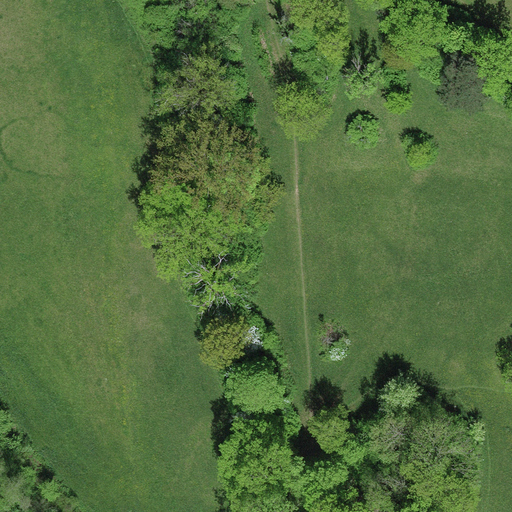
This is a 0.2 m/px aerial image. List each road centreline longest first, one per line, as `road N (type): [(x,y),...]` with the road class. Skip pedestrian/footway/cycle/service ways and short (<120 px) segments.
road 1 (track): [(265,0),(292,130),(307,459)]
road 2 (track): [(291,511),(307,459),(322,458),(341,469),(358,510)]
